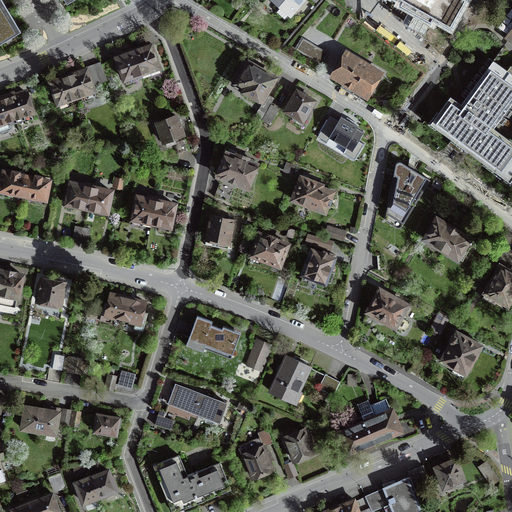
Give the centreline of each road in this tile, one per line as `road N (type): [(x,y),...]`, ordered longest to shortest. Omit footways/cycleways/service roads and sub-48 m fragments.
road 1 (residential): [(152,5),(208,142),(180,286)]
road 2 (residential): [(389,127),(177,0)]
road 3 (residential): [(389,127),(344,351)]
road 4 (residential): [(267,511),(463,428)]
road 5 (residential): [(0,246),(180,286)]
road 6 (residential): [(180,286),(344,351)]
road 7 (residential): [(366,0),(436,64),(389,127)]
road 8 (residential): [(152,5),(0,75)]
road 9 (residential): [(511,217),(389,127)]
road 10 (residential): [(0,381),(144,406)]
road 11 (residential): [(344,351),(438,403),(463,428)]
road 12 (residential): [(144,406),(180,286)]
